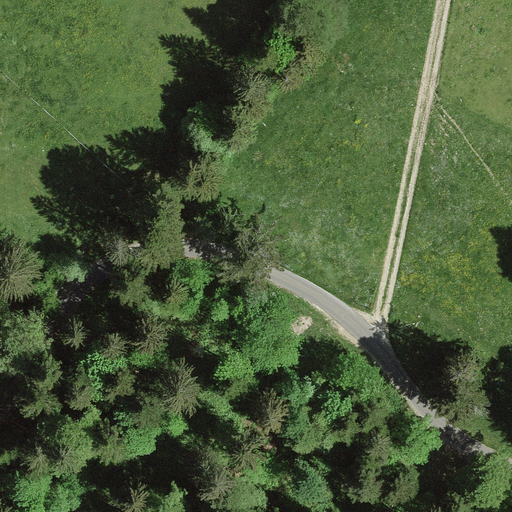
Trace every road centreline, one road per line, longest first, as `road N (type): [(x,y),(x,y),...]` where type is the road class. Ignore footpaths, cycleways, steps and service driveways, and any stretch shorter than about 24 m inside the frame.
road 1 (unclassified): [(0,401),(80,285),(169,244),(231,256),(305,285),(376,341),(438,424),(511,474)]
road 2 (track): [(376,341),(443,0)]
